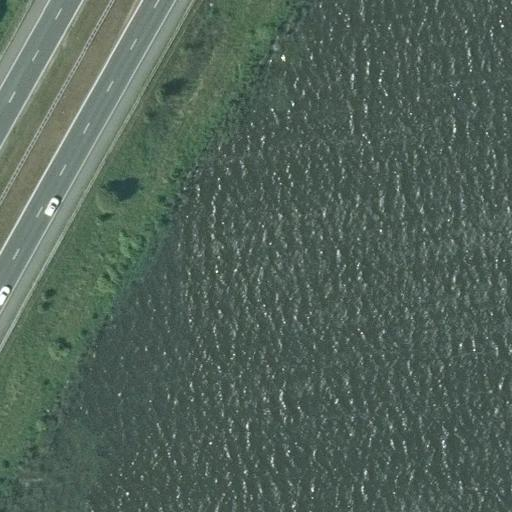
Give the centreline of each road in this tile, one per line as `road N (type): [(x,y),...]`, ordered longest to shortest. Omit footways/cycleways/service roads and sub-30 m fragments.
road 1 (motorway): [(0,279),(157,0)]
road 2 (motorway): [(66,0),(0,120)]
